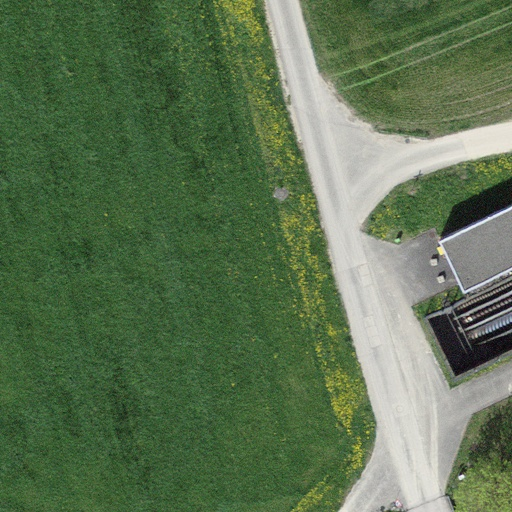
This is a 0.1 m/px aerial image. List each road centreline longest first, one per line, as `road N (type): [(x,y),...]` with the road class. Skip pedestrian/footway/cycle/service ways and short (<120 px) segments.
road 1 (track): [(414,452),(334,178)]
road 2 (unclassified): [(334,178),(287,0)]
road 3 (track): [(511,132),(334,178)]
